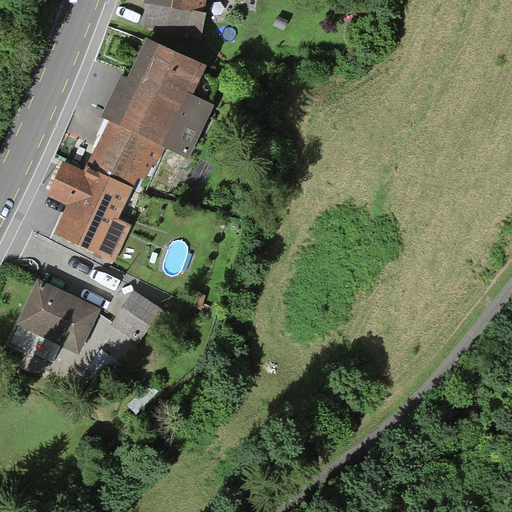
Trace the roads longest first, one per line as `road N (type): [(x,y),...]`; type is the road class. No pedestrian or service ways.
road 1 (unclassified): [(511,285),(404,411),(282,511)]
road 2 (primary): [(89,0),(0,202)]
